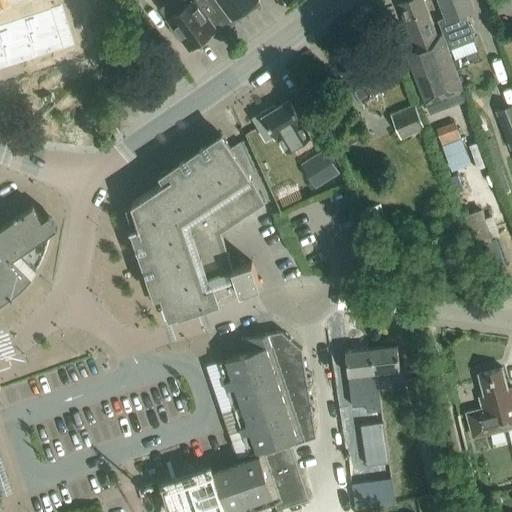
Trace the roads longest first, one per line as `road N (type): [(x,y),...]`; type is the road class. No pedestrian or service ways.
road 1 (residential): [(131,346),(306,300),(511,325)]
road 2 (tertiary): [(80,168),(122,156),(343,0)]
road 3 (unclassified): [(57,310),(80,226),(80,168)]
